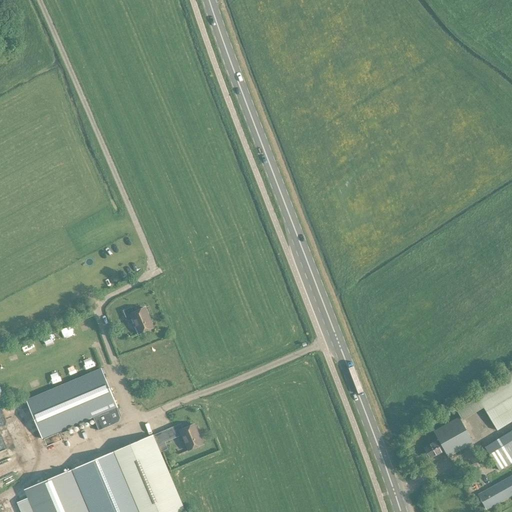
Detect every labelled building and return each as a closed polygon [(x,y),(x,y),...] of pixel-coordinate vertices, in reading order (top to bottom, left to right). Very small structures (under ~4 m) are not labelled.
[(83,240),(96,234),(94,230),(81,237),(83,240)] [(131,307),(122,310),(127,321),(132,318),(139,333),(153,328),(144,308),(133,312),(131,307)] [(35,328),(45,323),(40,313),(30,318),(35,328)] [(44,338),(45,347),(55,346),(54,336),(44,338)] [(29,354),(38,351),(35,344),(26,347),(29,354)] [(87,369),(95,366),(90,354),(82,358),(87,369)] [(26,400),(42,438),(108,411),(109,413),(118,409),(101,368),(26,400)] [(474,413),(479,410),(493,434),(511,422),(511,371),(466,400),(448,411),(451,419),(457,415),(459,419),(467,415),(465,411),(471,408),(474,413)] [(440,429),(434,432),(439,440),(424,449),(430,459),(444,451),(448,457),(469,444),(460,428),(458,430),(453,421),(446,425),(444,423),(438,425),(440,429)] [(183,429),(180,423),(172,427),(176,437),(182,435),(188,450),(202,444),(194,424),(183,429)] [(184,511),(157,445),(176,437),(172,427),(152,435),(113,452),(139,511),(184,511)] [(511,432),(485,449),(499,471),(511,463),(511,432)] [(139,511),(113,452),(71,470),(88,511),(139,511)] [(88,511),(71,470),(24,490),(33,511),(88,511)] [(511,476),(478,495),(485,509),(511,494),(511,476)]
